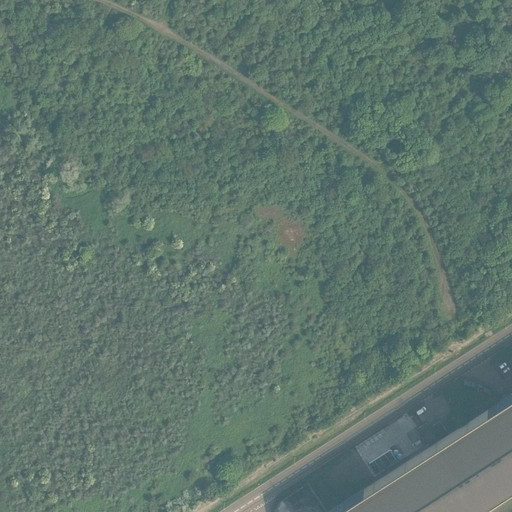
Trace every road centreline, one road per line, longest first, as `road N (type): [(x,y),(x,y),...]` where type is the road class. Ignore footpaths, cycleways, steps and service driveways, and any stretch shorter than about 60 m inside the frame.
road 1 (track): [(376,167),(202,52),(101,0)]
road 2 (track): [(454,318),(426,218),(376,167)]
